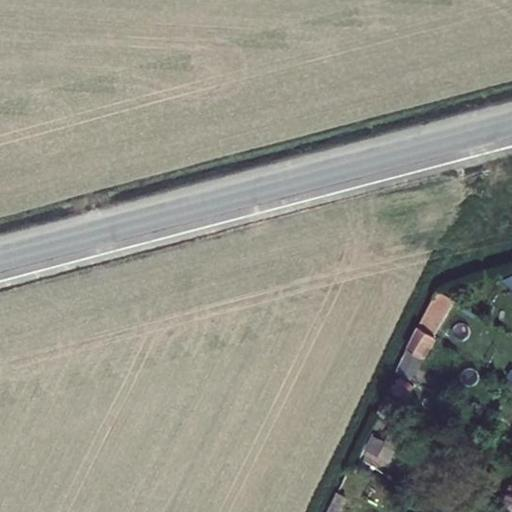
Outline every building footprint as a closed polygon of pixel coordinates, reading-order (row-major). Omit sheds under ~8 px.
[(204,280),(118,503),(122,504),(119,511),(160,511),(244,295),(204,280)] [(431,336),(453,297),(435,286),(416,326),(431,336)] [(263,308),(181,511),(230,511),(306,325),(263,308)] [(416,326),(393,371),(406,379),(431,336),(416,326)] [(322,338),(252,511),(305,511),(368,356),(322,338)] [(393,371),(372,414),(382,421),(406,379),(393,371)] [(335,490),(326,508),(332,511),(336,511),(345,497),(335,490)]
